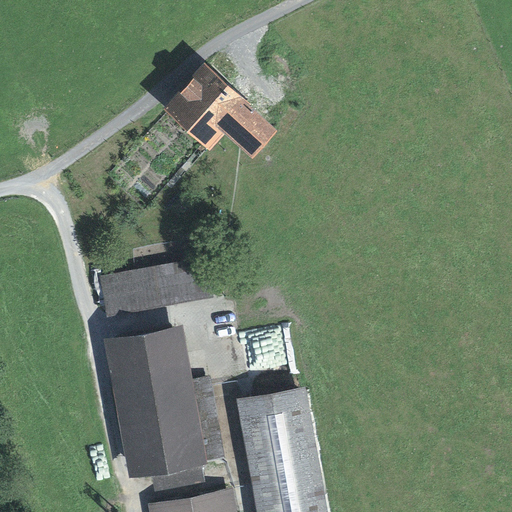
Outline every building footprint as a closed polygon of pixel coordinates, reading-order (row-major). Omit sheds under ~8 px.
[(240,98),(207,67),(166,109),(199,141),(240,98)] [(202,236),(103,256),(114,311),(213,291),(202,236)] [(183,319),(103,331),(130,473),(207,460),(183,319)] [(334,511),(312,380),(239,392),(258,511),(334,511)] [(240,511),(236,485),(154,497),(156,511),(240,511)]
